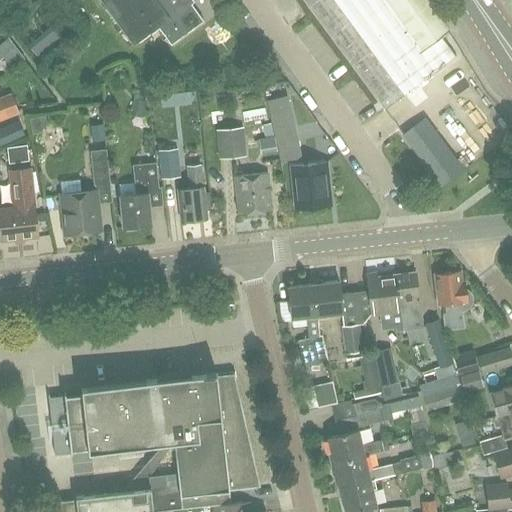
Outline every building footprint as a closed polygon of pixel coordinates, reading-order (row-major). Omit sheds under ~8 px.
[(205,21),(189,0),(99,0),(135,48),(160,29),(173,45),(205,21)] [(334,0),(405,94),(456,55),(443,37),(452,30),(429,0),(334,0)] [(7,38),(0,43),(0,59),(3,57),(13,68),(24,59),(7,38)] [(47,55),(37,44),(30,49),(40,61),(47,55)] [(0,117),(19,110),(13,96),(0,100),(0,117)] [(268,101),(275,134),(295,130),(287,96),(268,101)] [(91,126),(93,141),(104,140),(103,124),(91,126)] [(221,156),(245,154),(242,128),(219,130),(221,156)] [(458,167),(492,154),(483,130),(449,143),(458,167)] [(266,155),(281,154),(280,140),(264,141),(266,155)] [(160,179),(181,177),(177,148),(158,150),(160,179)] [(95,185),(110,183),(107,154),(107,149),(91,151),(92,156),(95,185)] [(124,227),(152,224),(148,188),(160,187),(157,162),(133,165),(137,194),(121,195),(124,227)] [(297,207),(332,204),(327,162),(293,165),(297,207)] [(203,187),(200,164),(188,165),(191,188),(178,189),(182,221),(208,218),(207,209),(212,209),(210,191),(205,192),(205,186),(203,187)] [(0,220),(2,240),(37,237),(32,185),(32,168),(8,170),(11,207),(0,208),(0,220)] [(239,214),(272,211),(268,172),(235,175),(239,214)] [(65,234),(101,230),(97,190),(61,193),(65,234)] [(461,282),(460,274),(457,271),(435,273),(439,305),(444,304),(447,330),(465,328),(462,311),(466,311),(468,309),(472,305),(473,301),(473,295),(469,291),(466,289),(465,282),(461,282)] [(415,272),(396,274),(403,329),(422,327),(415,272)] [(403,329),(396,274),(366,278),(370,313),(380,311),(382,330),(396,328),(397,330),(403,329)] [(314,284),(317,315),(342,312),(339,281),(314,284)] [(317,315),(314,284),(287,287),(291,318),(305,317),(308,338),(298,341),(305,368),(328,362),(322,335),(319,336),(317,315)] [(439,368),(454,363),(439,319),(424,324),(439,368)] [(346,354),(363,352),(360,324),(343,326),(346,354)] [(511,351),(510,347),(477,357),(481,373),(511,363),(511,351)] [(376,371),(381,393),(383,398),(400,395),(398,382),(390,348),(371,352),(372,355),(376,371)] [(479,369),(473,349),(453,355),(459,375),(479,369)] [(376,371),(364,373),(365,380),(369,396),(381,393),(376,371)] [(64,393),(49,394),(55,454),(71,453),(164,443),(174,441),(179,483),(182,508),(213,505),(231,503),(230,490),(260,486),(235,373),(217,375),(217,372),(180,376),(81,387),(82,391),(64,393)] [(460,382),(422,394),(427,411),(466,400),(460,382)] [(323,404),(339,401),(335,383),(319,387),(323,404)] [(497,416),(509,412),(511,411),(511,385),(502,388),(502,389),(490,392),(493,402),(497,416)] [(418,396),(382,405),(384,409),(354,416),(357,428),(383,421),(384,422),(412,415),(414,424),(425,421),(418,396)] [(384,409),(382,405),(373,400),(352,405),(354,416),(384,409)] [(511,411),(509,412),(497,416),(502,435),(503,434),(504,437),(511,435),(511,411)] [(328,439),(324,443),(326,452),(331,453),(333,463),(364,456),(384,451),(382,441),(382,440),(362,445),(358,431),(339,435),(327,438),(328,439)] [(473,435),(460,439),(462,447),(475,443),(473,435)] [(511,448),(494,454),(501,478),(511,475),(511,448)] [(429,451),(420,453),(420,455),(423,468),(432,465),(429,451)] [(333,464),(330,467),(332,476),(337,478),(339,488),(370,481),(394,475),(399,474),(423,468),(420,455),(400,460),(400,461),(368,470),(364,456),(333,463),(333,464)] [(352,511),(376,506),(370,481),(339,488),(345,511),(352,511)] [(154,511),(182,508),(179,483),(151,486),(151,488),(154,511)] [(511,490),(508,491),(507,484),(487,486),(490,510),(511,507),(511,490)] [(151,488),(60,498),(61,511),(153,511),(154,511),(151,488)] [(434,497),(423,506),(427,511),(439,511),(444,509),(434,497)] [(231,503),(213,505),(213,511),(251,511),(251,501),(242,502),(231,503)]
